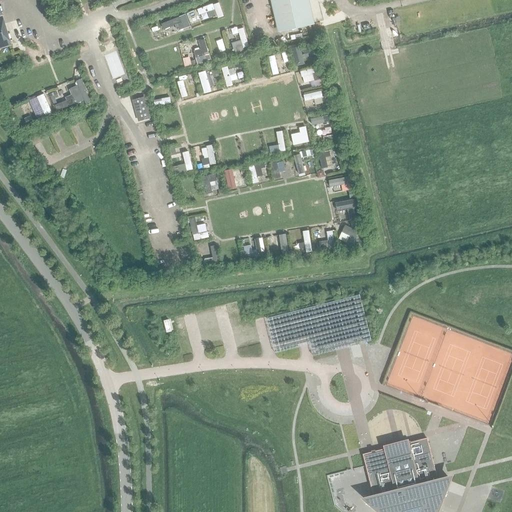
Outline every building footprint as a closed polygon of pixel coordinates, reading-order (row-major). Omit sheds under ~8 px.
[(273,0),(280,31),(311,24),(305,0),(273,0)] [(222,2),(163,21),(166,31),(179,27),(180,29),(226,15),(222,2)] [(0,9),(0,47),(10,44),(0,9)] [(245,47),(251,46),(246,25),(230,29),(232,36),(241,34),(242,40),(233,42),(235,53),(246,51),(245,47)] [(199,63),(213,59),(207,38),(198,41),(189,43),(191,50),(194,49),(199,63)] [(297,66),(307,63),(300,43),(290,46),(297,66)] [(282,56),(270,59),(274,74),(285,72),(282,56)] [(305,83),(323,79),(320,66),(302,70),(305,83)] [(328,78),(319,81),(321,87),(330,85),(328,78)] [(75,98),(56,104),(58,111),(91,100),(84,79),(78,81),(79,86),(72,88),(75,98)] [(316,99),(317,104),(328,102),(325,89),(305,94),(306,101),(316,99)] [(34,97),(40,118),(53,114),(48,94),(34,97)] [(133,101),(138,121),(149,118),(144,98),(133,101)] [(313,117),(313,124),(336,121),(335,114),(313,117)] [(30,117),(24,120),(26,126),(33,123),(30,117)] [(294,136),(296,146),(305,144),(305,142),(311,141),(307,126),(301,127),(302,135),(294,136)] [(214,144),(208,146),(212,165),(218,163),(214,144)] [(190,150),(184,152),(189,170),(195,169),(190,150)] [(298,174),(308,174),(308,168),(316,168),(316,160),(305,160),(305,154),(297,154),(298,174)] [(272,162),(276,178),(282,177),(278,160),(272,162)] [(253,165),(254,182),(261,182),(261,176),(264,176),(264,165),(253,165)] [(233,168),(226,170),(231,189),(238,187),(233,168)] [(345,172),(330,173),(331,182),(346,181),(345,172)] [(351,219),(360,218),(358,207),(349,209),(351,219)] [(206,215),(191,218),(196,240),(210,237),(206,215)] [(311,232),(305,233),(308,252),(314,251),(311,232)] [(289,233),(282,234),(283,249),(275,250),(276,258),(291,256),(289,233)] [(330,253),(328,243),(320,244),(322,254),(330,253)] [(207,258),(207,265),(221,264),(220,245),(213,245),(214,258),(207,258)] [(437,480),(426,438),(407,443),(407,441),(384,447),(384,448),(362,454),(373,497),(366,498),(365,499),(380,511),(435,511),(448,478),(447,477),(447,478),(437,480)]
